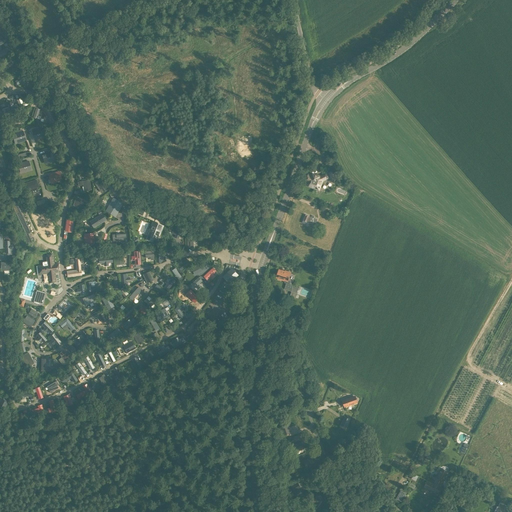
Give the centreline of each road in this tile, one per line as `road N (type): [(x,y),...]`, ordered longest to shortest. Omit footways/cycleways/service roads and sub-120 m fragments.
road 1 (track): [(247,254),(112,191),(0,24)]
road 2 (track): [(388,500),(511,278)]
road 3 (tertiary): [(253,341),(261,267),(325,100)]
road 4 (unclassified): [(345,511),(282,343),(253,341)]
road 5 (track): [(0,422),(70,416),(184,348)]
road 6 (tertiary): [(254,511),(253,341)]
road 7 (tertiary): [(325,100),(454,0)]
road 8 (unknown): [(184,348),(181,511)]
road 9 (track): [(98,401),(125,418),(131,443),(120,511)]
